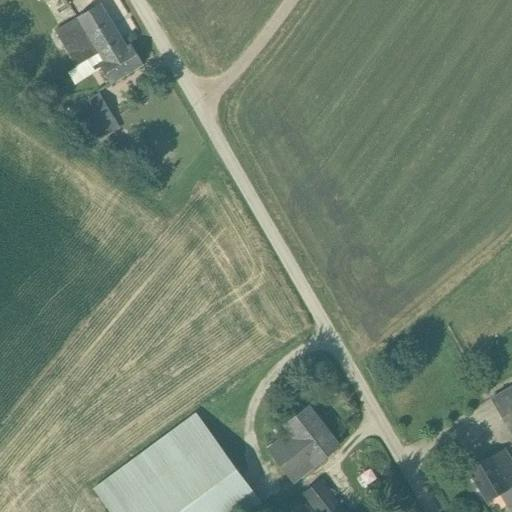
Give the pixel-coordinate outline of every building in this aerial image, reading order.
[(65,0),(51,0),(64,20),(74,14),(65,0)] [(99,53),(123,39),(101,3),(77,17),(78,17),(67,24),(84,51),(94,44),(99,53)] [(111,83),(126,74),(143,64),(132,45),(127,47),(123,39),(99,53),(104,60),(99,63),(111,83)] [(9,77),(2,71),(0,73),(0,83),(3,85),(9,77)] [(100,92),(67,111),(85,141),(118,122),(100,92)] [(511,431),(511,386),(492,398),(511,431)] [(338,446),(329,434),(308,407),(289,421),(290,421),(285,425),(290,432),(268,449),(294,481),(338,446)] [(247,511),(262,502),(213,436),(196,413),(94,487),(109,511),(247,511)] [(487,501),(504,491),(511,486),(511,460),(505,449),(469,470),(487,501)] [(347,511),(322,480),(304,494),(317,511),(347,511)]
